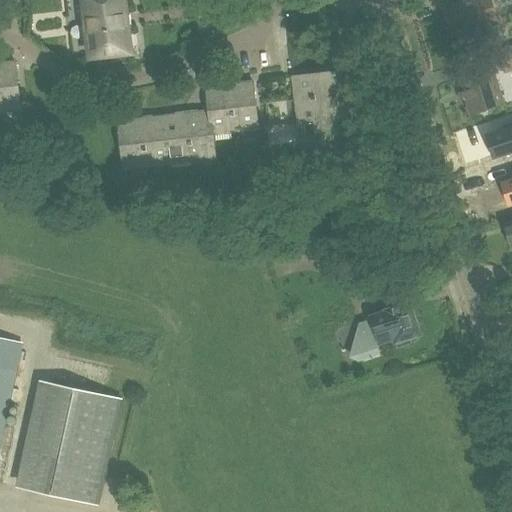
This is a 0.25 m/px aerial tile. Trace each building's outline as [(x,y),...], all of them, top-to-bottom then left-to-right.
[(124,0),(84,0),(92,56),(131,51),(124,0)] [(511,0),(462,0),(464,3),(444,10),(452,34),(465,30),(467,35),(474,38),(481,36),(484,30),(482,24),(498,19),(495,8),(504,6),(504,5),(511,2),(511,0)] [(511,45),(497,50),(504,74),(511,71),(511,45)] [(17,61),(0,62),(0,112),(22,110),(17,61)] [(472,115),(480,112),(507,104),(505,100),(495,68),(461,78),(472,115)] [(294,76),(297,100),(344,94),(341,71),(294,76)] [(254,81),(230,84),(236,131),(260,128),(254,81)] [(208,87),(211,110),(216,158),(217,158),(214,134),(236,131),(230,84),(208,87)] [(297,100),(299,123),(347,117),(344,94),(297,100)] [(211,110),(188,113),(194,161),(216,158),(211,110)] [(188,113),(165,116),(171,164),(194,161),(188,113)] [(165,116),(143,119),(148,167),(171,164),(165,116)] [(299,123),(302,145),(350,140),(347,117),(299,123)] [(143,119),(119,122),(125,170),(148,167),(143,119)] [(511,123),(502,127),(503,130),(488,135),(495,159),(511,153),(511,123)] [(352,163),(350,140),(302,145),(305,169),(352,163)] [(511,178),(502,182),(510,206),(511,205),(511,178)] [(323,229),(321,219),(307,223),(309,233),(323,229)] [(314,258),(320,256),(329,253),(323,234),(307,238),(314,258)] [(266,248),(268,258),(285,253),(282,244),(266,248)] [(388,312),(372,318),(380,342),(396,337),(399,348),(413,343),(411,336),(420,334),(410,304),(388,311),(388,312)] [(0,456),(18,376),(25,344),(0,338),(0,456)] [(43,381),(19,490),(99,507),(122,398),(43,381)]
